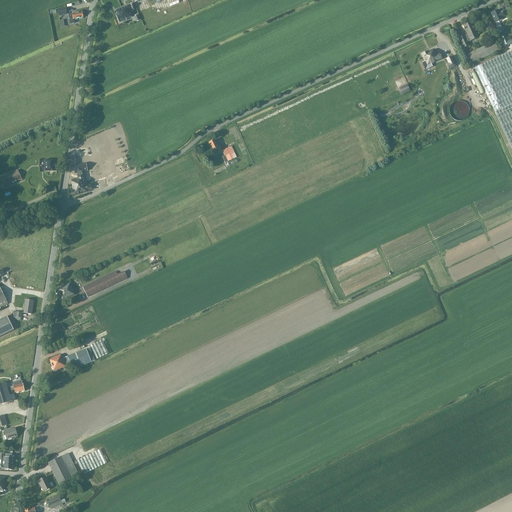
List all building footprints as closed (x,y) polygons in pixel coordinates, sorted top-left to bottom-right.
[(117,16),(119,23),(126,20),(126,19),(131,17),(129,11),(132,10),(130,4),(116,10),(117,13),(116,13),(118,16),(117,16)] [(490,13),(495,23),(502,19),(507,17),(504,10),(499,12),(498,10),(490,13)] [(70,24),(72,23),(74,23),(74,19),(83,18),(82,12),(68,14),(70,24)] [(471,22),(463,26),(467,34),(464,35),(458,37),(463,48),(469,45),(467,41),(469,39),(470,41),(479,37),(471,22)] [(505,47),(511,43),(511,38),(507,41),(505,36),(501,38),(504,43),(502,44),(503,48),(505,47)] [(471,63),(499,51),(495,41),(467,54),(471,63)] [(511,48),(477,65),(511,141),(511,48)] [(430,51),(428,52),(427,51),(422,54),(425,61),(427,66),(431,64),(440,60),(439,58),(440,58),(441,59),(442,59),(441,57),(439,54),(436,56),(433,50),(430,52),(430,51)] [(451,56),(446,59),(448,63),(446,64),(448,69),(455,66),(451,56)] [(401,95),(410,91),(408,87),(399,91),(401,95)] [(451,116),(453,119),(456,120),(459,121),(462,120),(465,119),(467,117),(468,114),(469,111),(469,108),(468,106),(466,103),(464,101),(461,100),(458,100),(455,101),(452,103),(450,106),(449,109),(449,113),(451,116)] [(218,147),(215,140),(209,143),(212,151),(216,149),(218,153),(222,151),(220,146),(218,147)] [(228,161),(237,157),(232,146),(223,150),(228,161)] [(98,154),(103,164),(109,161),(104,151),(98,154)] [(45,160),(45,163),(45,171),(56,171),(56,160),(45,160)] [(86,163),(74,166),(73,166),(75,173),(78,173),(79,174),(77,175),(78,178),(71,180),(72,184),(70,184),(72,189),(71,189),(72,196),(89,192),(89,190),(94,189),(92,183),(87,184),(84,173),(83,173),(82,172),(88,171),(86,163)] [(22,179),(18,170),(0,176),(4,186),(22,179)] [(83,287),(83,288),(85,292),(87,297),(127,278),(124,271),(117,274),(116,271),(83,287)] [(62,300),(72,296),(75,295),(72,287),(71,287),(69,283),(57,288),(62,300)] [(25,300),(23,313),(32,314),(33,301),(25,300)] [(21,318),(22,312),(14,311),(13,317),(13,319),(15,320),(20,320),(21,318)] [(0,319),(0,336),(14,330),(7,316),(0,319)] [(97,359),(109,354),(102,340),(91,345),(97,359)] [(61,355),(49,359),(54,371),(66,367),(66,366),(71,365),(73,370),(91,362),(95,360),(90,347),(86,349),(67,356),(68,357),(62,358),(61,355)] [(14,390),(15,393),(25,391),(23,384),(22,384),(22,381),(13,383),(13,386),(10,386),(11,390),(14,390)] [(0,404),(16,400),(15,394),(10,395),(6,382),(0,384),(0,404)] [(4,436),(6,435),(7,440),(17,436),(15,428),(8,430),(8,429),(4,430),(5,432),(3,433),(4,436)] [(83,474),(107,463),(100,449),(77,461),(83,474)] [(8,454),(1,454),(1,459),(1,464),(0,468),(4,469),(12,470),(12,469),(13,469),(14,465),(13,465),(13,457),(8,457),(8,454)] [(60,486),(72,480),(73,479),(61,456),(48,463),(60,486)] [(52,487),(47,477),(38,480),(43,491),(52,487)] [(62,504),(63,504),(59,496),(47,502),(51,509),(54,508),(55,509),(63,505),(62,504)]
